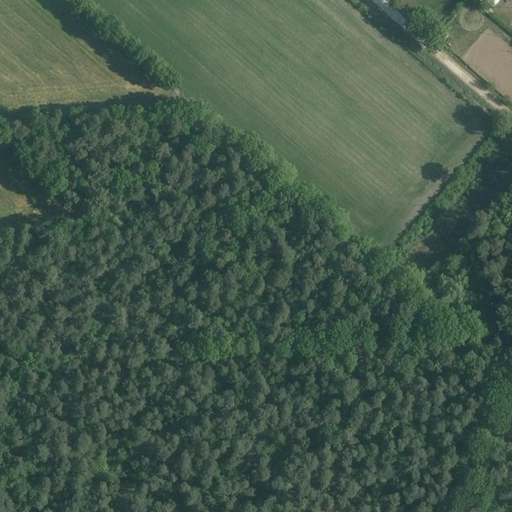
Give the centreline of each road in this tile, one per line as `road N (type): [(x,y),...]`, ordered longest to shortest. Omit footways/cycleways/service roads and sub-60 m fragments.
road 1 (unclassified): [(0,343),(29,369),(500,354),(511,341)]
road 2 (track): [(511,119),(370,0)]
road 3 (track): [(500,354),(442,511)]
